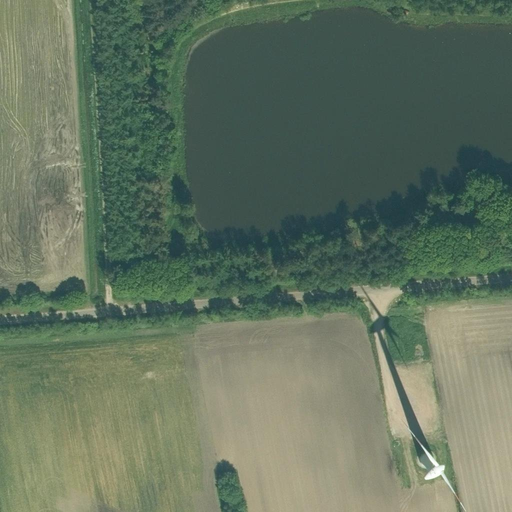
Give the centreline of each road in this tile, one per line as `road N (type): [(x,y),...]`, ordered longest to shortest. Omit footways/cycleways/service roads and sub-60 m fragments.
road 1 (unclassified): [(0,321),(511,277)]
road 2 (track): [(110,297),(87,0)]
road 3 (track): [(381,289),(376,322),(389,380),(406,402)]
